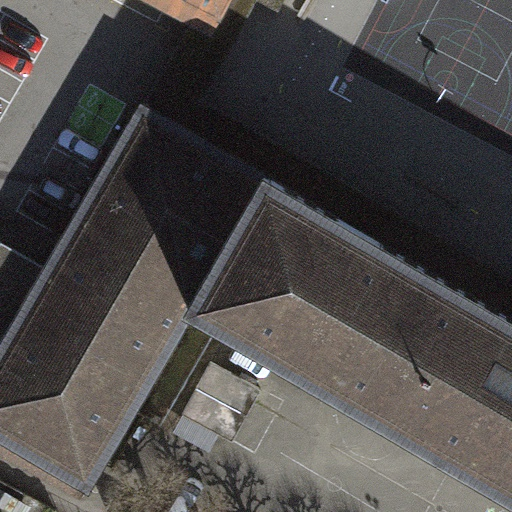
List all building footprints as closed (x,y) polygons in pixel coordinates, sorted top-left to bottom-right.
[(203,24),(216,31),(231,0),(157,0),(179,11),(190,17),(203,24)] [(286,0),(231,0),(216,31),(235,41),(255,0),(257,0),(280,12),(286,0)] [(203,24),(190,17),(139,105),(203,142),(267,178),(461,290),(511,319),(511,280),(200,101),(235,41),(216,31),(203,24)] [(0,345),(0,434),(88,485),(185,319),(267,178),(203,142),(139,105),(56,249),(46,267),(0,345)] [(511,319),(461,290),(267,178),(185,319),(449,473),(511,509),(511,319)] [(0,345),(46,267),(11,246),(0,239),(0,345)] [(262,390),(214,364),(186,416),(235,442),(262,390)]
